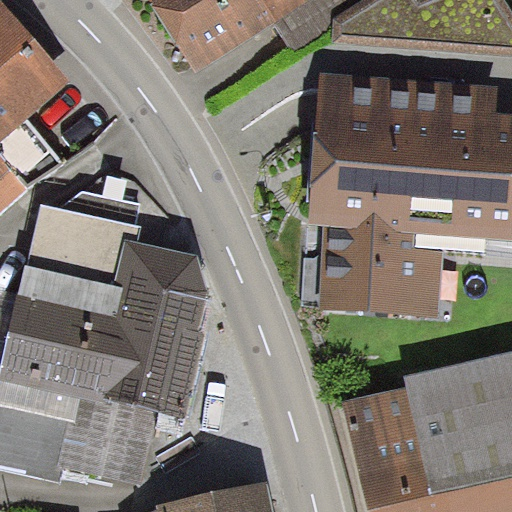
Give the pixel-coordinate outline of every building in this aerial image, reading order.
[(145,0),(196,78),(275,27),(291,53),(373,0),(145,0)] [(413,0),(388,0),(344,26),(344,37),(511,50),(511,21),(498,0),(442,0),(420,9),(413,0)] [(71,84),(3,6),(0,9),(0,212),(29,191),(58,166),(23,125),(43,108),(71,84)] [(511,240),(511,119),(496,119),(498,94),(400,88),(321,83),(311,227),(334,227),(329,306),(440,313),(445,236),(511,240)] [(62,469),(143,486),(159,417),(189,424),(209,340),(199,338),(202,328),(210,295),(199,262),(136,248),(139,232),(134,231),(139,207),(85,195),(61,214),(43,210),(21,299),(0,293),(0,469),(60,482),(62,469)] [(511,511),(511,358),(410,382),(412,394),(346,409),(369,511),(511,511)] [(272,511),(267,485),(160,508),(160,511),(272,511)]
